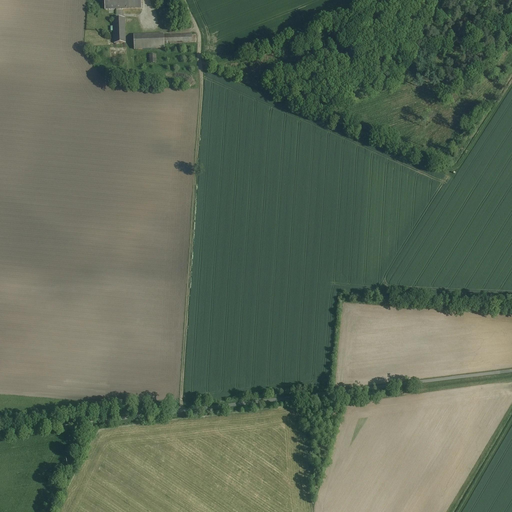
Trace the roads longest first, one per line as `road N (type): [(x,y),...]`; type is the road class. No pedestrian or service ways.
road 1 (unclassified): [(511,371),(0,434)]
road 2 (track): [(186,0),(199,35),(201,89),(181,412)]
